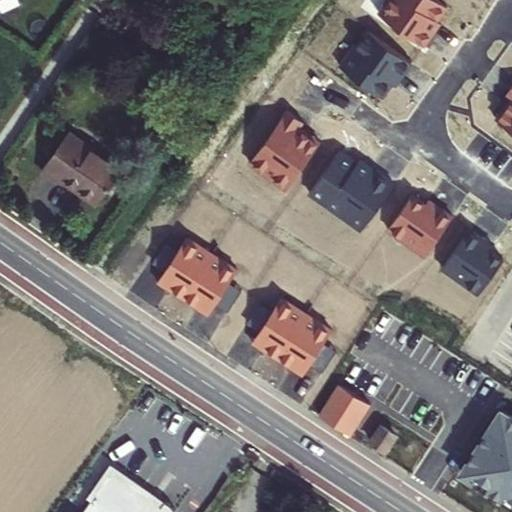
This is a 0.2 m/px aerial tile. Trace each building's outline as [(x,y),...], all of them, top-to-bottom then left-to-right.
[(440,0),(386,0),(377,15),(424,45),(449,6),(440,0)] [(369,25),(341,65),(383,94),(411,54),(369,25)] [(287,112),(249,163),(285,190),(319,145),(299,130),(303,124),(287,112)] [(58,135),(30,174),(46,187),(52,180),(86,205),(109,170),(58,135)] [(340,149),(309,192),(362,229),(393,186),(340,149)] [(414,194),(389,230),(424,254),(449,218),(414,194)] [(472,229),(442,267),(478,295),(508,257),(472,229)] [(370,396),(341,376),(320,406),(350,426),(370,396)] [(511,408),(502,402),(461,464),(474,472),(477,468),(489,476),(486,480),(503,490),(506,486),(511,490),(511,408)] [(382,419),(371,435),(387,445),(397,429),(382,419)] [(90,501),(81,511),(171,511),(175,507),(111,463),(87,499),(90,501)]
